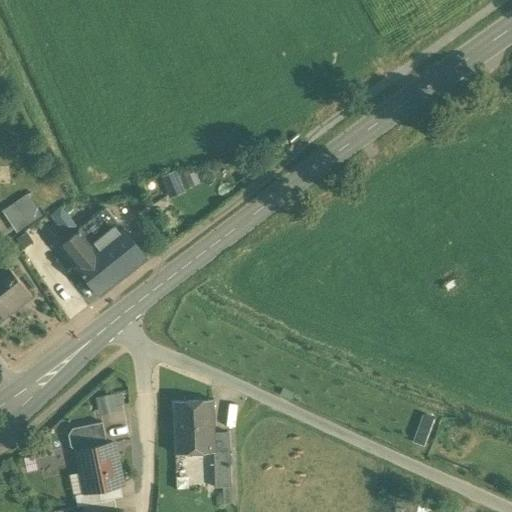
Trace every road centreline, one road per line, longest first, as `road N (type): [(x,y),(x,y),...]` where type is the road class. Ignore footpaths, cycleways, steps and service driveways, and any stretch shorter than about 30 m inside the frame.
road 1 (secondary): [(511,28),(116,322)]
road 2 (residential): [(510,511),(148,349)]
road 3 (residential): [(148,511),(148,349)]
road 4 (secondary): [(0,433),(116,322)]
road 5 (secondary): [(116,322),(0,399)]
